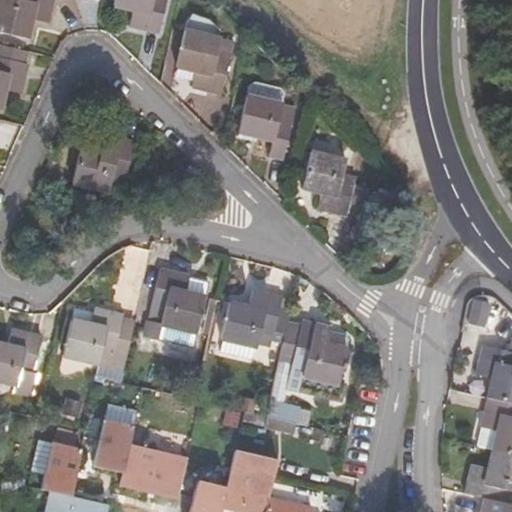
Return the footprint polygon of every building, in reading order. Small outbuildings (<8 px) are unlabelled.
[(0,0),(0,32),(27,38),(31,20),(46,23),(52,0),(0,0)] [(158,33),(166,0),(114,0),(114,6),(132,10),(128,26),(158,33)] [(195,71),(193,77),(192,85),(220,92),(232,43),(184,31),(175,66),(195,71)] [(0,109),(5,91),(19,94),(26,64),(18,62),(21,51),(0,45),(0,109)] [(174,72),(193,77),(195,71),(175,66),(174,72)] [(255,82),(250,85),(247,95),(279,104),(282,93),(278,88),(255,82)] [(277,119),(280,104),(279,104),(247,95),(246,95),(237,133),(255,138),(271,142),(268,156),(282,159),(291,122),(277,119)] [(255,138),(237,133),(235,138),(254,143),(255,138)] [(133,142),(103,134),(99,150),(81,146),(72,184),(107,192),(111,177),(123,180),(133,142)] [(342,175),(345,160),(310,150),(301,188),(320,193),(316,208),(345,215),(347,208),(365,213),(371,190),(353,185),(355,178),(342,175)] [(401,257),(393,252),(387,262),(394,267),(401,257)] [(188,277),(160,270),(144,337),(158,340),(161,325),(195,333),(204,297),(186,292),(189,278),(188,277)] [(207,283),(189,278),(186,292),(204,297),(207,283)] [(220,340),(222,340),(252,348),(256,349),(260,332),(271,335),(280,299),(251,291),(248,304),(247,306),(229,302),(220,340)] [(287,300),(280,299),(271,335),(283,338),(286,327),(289,312),(284,311),(287,300)] [(96,363),(110,366),(122,318),(123,315),(94,308),(92,313),(90,324),(71,319),(62,355),(96,363)] [(74,309),(71,319),(90,324),(92,313),(74,309)] [(489,313),(475,309),(472,322),(486,325),(489,313)] [(133,320),(122,318),(110,366),(122,369),(133,320)] [(337,384),(346,349),(327,344),(330,332),(331,330),(301,322),(299,330),(290,368),(285,388),(340,402),(344,386),(337,384)] [(161,325),(158,340),(192,348),(195,333),(161,325)] [(277,365),(290,368),(299,330),(286,327),(283,338),(277,365)] [(11,330),(7,345),(0,343),(0,381),(15,385),(13,391),(30,395),(35,375),(31,374),(40,337),(11,330)] [(330,332),(327,344),(346,349),(348,340),(346,336),(330,332)] [(250,359),(252,348),(222,340),(219,351),(250,359)] [(479,427),(481,428),(495,431),(490,449),(486,468),(470,464),(464,493),(483,498),(480,511),(511,511),(511,504),(504,502),(506,491),(511,492),(511,351),(483,345),(476,376),(489,379),(485,397),(479,427)] [(110,366),(96,363),(93,374),(120,380),(122,369),(110,366)] [(269,401),(265,415),(287,420),(289,406),(269,401)] [(75,416),(78,405),(67,402),(63,412),(75,416)] [(107,405),(104,419),(133,426),(136,412),(107,405)] [(129,444),(133,426),(104,419),(92,465),(122,472),(119,485),(176,499),(186,457),(129,444)] [(59,426),(55,437),(76,445),(80,433),(59,426)] [(477,447),(490,449),(495,431),(481,428),(477,447)] [(44,474),(52,443),(38,440),(30,471),(44,474)] [(82,449),(52,442),(52,443),(44,474),(41,489),(48,491),(42,511),(104,511),(106,505),(70,496),(82,449)] [(187,511),(219,511),(220,508),(235,511),(309,511),(311,506),(268,497),(276,461),(234,451),(225,488),(196,480),(187,511)]
